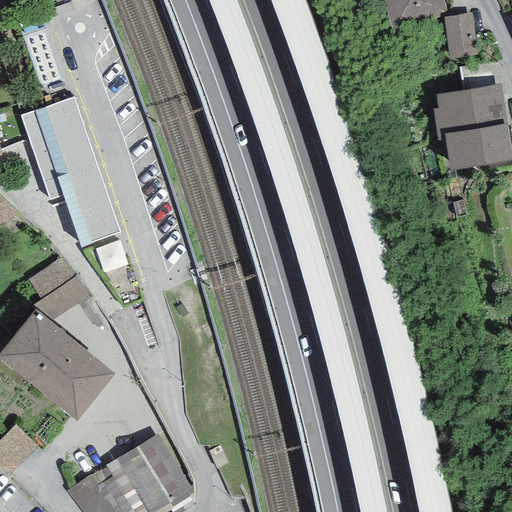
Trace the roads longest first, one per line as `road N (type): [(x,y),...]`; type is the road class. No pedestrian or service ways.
road 1 (motorway): [(203,0),(288,245),(355,511)]
road 2 (motorway): [(411,511),(367,324),(261,0)]
road 3 (residential): [(34,212),(90,276),(123,331),(205,511)]
